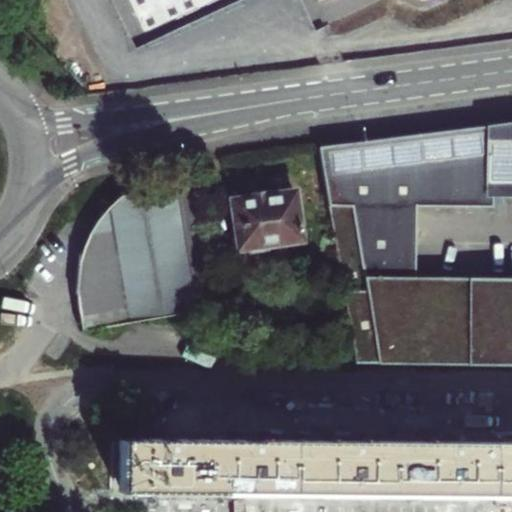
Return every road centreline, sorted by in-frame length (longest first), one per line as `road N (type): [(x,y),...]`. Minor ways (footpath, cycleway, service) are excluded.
road 1 (tertiary): [(511,70),(257,105)]
road 2 (tertiary): [(27,190),(84,152),(257,105)]
road 3 (tertiary): [(257,105),(65,122),(17,113)]
road 4 (residential): [(103,386),(73,396),(49,430),(49,460),(72,511)]
